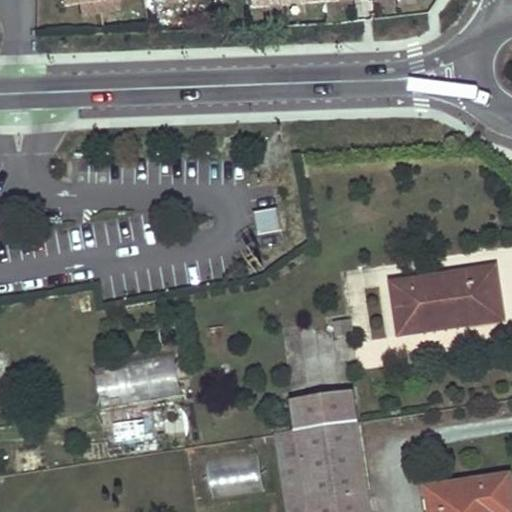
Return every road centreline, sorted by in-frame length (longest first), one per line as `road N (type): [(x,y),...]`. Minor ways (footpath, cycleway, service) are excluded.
road 1 (tertiary): [(0,93),(386,78)]
road 2 (unknown): [(410,511),(419,471),(431,460),(511,442)]
